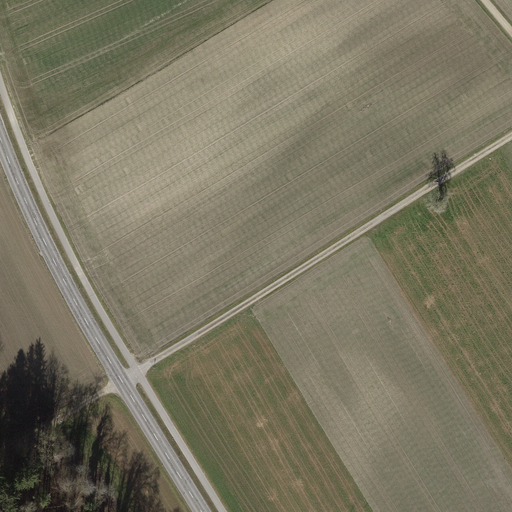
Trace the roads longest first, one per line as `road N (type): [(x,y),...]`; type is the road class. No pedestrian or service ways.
road 1 (track): [(511,137),(26,435)]
road 2 (tertiary): [(200,511),(65,288),(0,144)]
